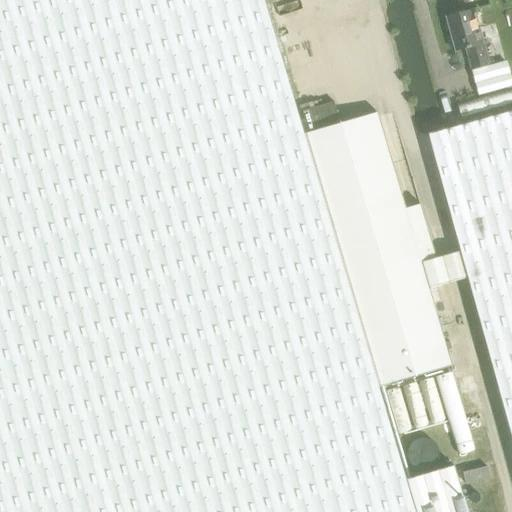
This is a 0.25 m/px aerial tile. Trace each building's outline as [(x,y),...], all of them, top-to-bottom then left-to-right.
[(304,134),(264,0),(0,0),(0,511),(414,511),(405,479),(377,386),(304,134)] [(481,44),(477,28),(474,28),(469,10),(444,17),(449,35),(447,36),(450,47),(452,47),(453,52),(464,49),(481,44)] [(487,66),(481,44),(464,49),(470,70),(487,66)] [(470,70),(479,96),(510,87),(503,61),(487,66),(470,70)] [(420,262),(428,288),(467,277),(511,439),(511,111),(429,134),(460,250),(435,258),(420,262)] [(377,112),(304,134),(377,386),(450,366),(428,288),(420,262),(435,258),(420,204),(405,208),(377,112)] [(439,452),(439,451),(438,444),(435,438),(429,434),(422,432),(415,433),(412,434),(408,437),(404,443),(402,450),(403,458),(408,464),(412,468),(419,470),(426,469),(433,465),(436,462),(438,459),(439,452)] [(466,511),(454,466),(405,479),(414,511),(466,511)] [(487,467),(463,473),(466,484),(489,478),(487,467)]
